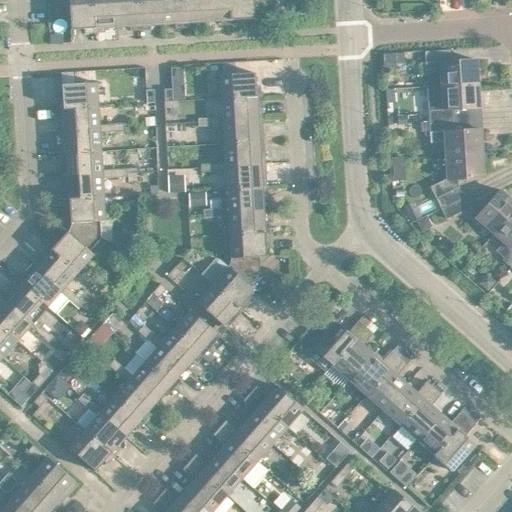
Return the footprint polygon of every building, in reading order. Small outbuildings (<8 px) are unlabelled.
[(96,29),(94,0),(70,0),(72,26),(92,24),(92,29),(96,29)] [(94,0),(96,29),(101,29),(101,24),(119,23),(117,0),(94,0)] [(117,0),(119,23),(137,22),(137,27),(142,26),(140,0),(117,0)] [(140,0),(142,26),(147,26),(146,21),(164,20),(163,0),(140,0)] [(163,0),(164,20),(183,19),(183,24),(187,23),(185,0),(163,0)] [(185,0),(187,23),(192,23),(192,18),(210,17),(208,0),(185,0)] [(208,0),(210,17),(228,16),(228,21),(233,21),(231,0),(208,0)] [(231,0),(233,21),(238,20),(237,16),(256,14),(255,0),(231,0)] [(442,68),(443,82),(479,80),(478,56),(452,57),(452,46),(427,48),(428,69),(442,68)] [(237,59),(223,60),(224,71),(237,70),(237,59)] [(223,94),(263,92),(263,87),(258,88),(257,69),(237,70),(224,71),(222,71),(223,94)] [(59,100),(60,105),(99,102),(98,78),(63,81),(64,100),(59,100)] [(429,83),(431,118),(456,116),(455,105),(481,104),(479,80),(443,82),(429,83)] [(166,85),(166,98),(174,98),(174,85),(166,85)] [(396,85),(388,86),(388,99),(397,98),(396,85)] [(148,86),(148,99),(156,98),(156,86),(148,86)] [(224,117),(264,115),(263,92),(223,94),(224,113),(224,117)] [(60,105),(61,127),(101,125),(101,121),(99,102),(60,105)] [(156,113),(147,114),(147,121),(156,121),(156,113)] [(212,122),(225,121),(224,117),(224,113),(212,114),(212,122)] [(200,123),(212,122),(212,114),(199,115),(200,123)] [(226,140),(266,137),(264,115),(224,117),(225,121),(226,140)] [(447,138),(447,151),(484,149),(482,125),(457,127),(456,116),(431,118),(432,139),(447,138)] [(113,120),(114,128),(126,127),(125,119),(113,120)] [(101,121),(101,125),(101,129),(114,128),(113,120),(101,121)] [(61,127),(63,150),(102,148),(101,129),(101,125),(61,127)] [(227,163),(267,160),(266,137),(226,140),(227,159),(227,163)] [(68,154),(69,172),(104,170),(103,166),(102,148),(63,150),(63,155),(68,154)] [(484,149),(447,151),(449,174),(432,183),(447,215),(470,203),(460,183),(460,175),(485,174),(484,149)] [(203,168),(215,167),(215,159),(202,160),(203,168)] [(215,167),(227,167),(227,163),(227,159),(215,159),(215,167)] [(229,185),(268,183),(267,160),(227,163),(227,167),(229,185)] [(103,166),(104,170),(104,174),(116,173),(116,165),(103,166)] [(116,165),(116,173),(129,173),(128,165),(116,165)] [(65,191),(66,196),(105,193),(104,174),(104,170),(69,172),(70,191),(65,191)] [(183,171),(170,171),(170,189),(183,188),(183,171)] [(230,204),(230,208),(265,206),(264,188),(269,188),(268,183),(229,185),(230,204)] [(477,213),(495,229),(511,210),(511,195),(501,186),(477,213)] [(204,189),(191,189),(191,203),(204,202),(204,189)] [(73,219),(71,223),(103,234),(102,217),(107,217),(105,193),(66,196),(66,200),(71,200),(72,219),(73,219)] [(416,198),(405,203),(412,218),(423,213),(416,198)] [(218,213),(230,212),(230,208),(230,204),(217,205),(218,213)] [(205,214),(218,213),(217,205),(205,206),(205,214)] [(230,212),(231,231),(271,228),(271,224),(266,224),(265,206),(230,208),(230,212)] [(511,263),(511,210),(495,229),(511,243),(511,246),(504,256),(511,263)] [(428,213),(418,218),(423,228),(433,223),(428,213)] [(52,238),(49,242),(79,268),(95,250),(91,247),(103,234),(71,223),(69,228),(69,227),(56,241),(52,238)] [(233,255),(231,259),(262,269),(260,253),(268,252),(267,233),(271,233),(271,228),(231,231),(233,255)] [(49,242),(34,259),(64,285),(67,282),(79,268),(49,242)] [(34,259),(19,276),(49,302),(61,288),(64,285),(34,259)] [(230,263),(214,281),(244,307),(247,304),(244,300),(256,286),(251,281),(262,269),(231,259),(230,263)] [(169,272),(175,277),(183,268),(177,262),(169,272)] [(471,263),(466,269),(471,273),(476,268),(471,263)] [(488,270),(480,279),(489,288),(497,278),(488,270)] [(20,282),(8,296),(34,319),(37,316),(49,302),(19,276),(16,279),(20,282)] [(168,285),(162,279),(154,289),(160,294),(168,285)] [(244,307),(214,281),(199,298),(228,325),(244,307)] [(67,282),(64,285),(61,288),(71,296),(76,290),(67,282)] [(76,290),(71,296),(80,305),(85,299),(76,290)] [(316,345),(334,361),(367,323),(360,317),(350,328),(340,320),(350,308),(335,295),(325,306),(334,314),(322,328),(327,332),(316,345)] [(0,319),(19,336),(31,322),(34,319),(8,296),(0,304),(0,319)] [(176,323),(206,350),(222,332),(192,306),(176,323)] [(365,311),(360,317),(367,323),(373,317),(365,311)] [(37,316),(34,319),(31,322),(41,330),(46,324),(37,316)] [(82,316),(75,324),(83,331),(90,323),(82,316)] [(0,319),(0,350),(4,353),(19,336),(0,319)] [(104,320),(90,336),(100,345),(114,329),(104,320)] [(140,327),(149,335),(155,329),(145,321),(140,327)] [(161,341),(188,364),(200,350),(203,353),(206,350),(176,323),(164,338),(161,341)] [(334,361),(351,376),(374,350),(364,341),(374,329),(367,323),(334,361)] [(46,324),(41,330),(50,339),(55,333),(46,324)] [(159,344),(161,341),(164,338),(155,329),(149,335),(159,344)] [(146,358),(176,384),(179,381),(175,377),(188,364),(161,341),(159,344),(146,358)] [(400,341),(394,347),(401,353),(407,347),(400,341)] [(351,376),(368,391),(401,353),(394,347),(384,359),(374,350),(351,376)] [(407,347),(401,353),(409,360),(414,354),(407,347)] [(368,391),(385,406),(408,380),(398,371),(409,360),(401,353),(368,391)] [(73,354),(65,364),(75,372),(83,363),(73,354)] [(110,361),(119,369),(125,364),(115,355),(110,361)] [(131,375),(157,398),(169,384),(173,387),(176,384),(146,358),(134,372),(131,375)] [(119,369),(128,378),(131,375),(134,372),(125,364),(119,369)] [(41,370),(33,379),(39,384),(47,375),(41,370)] [(116,392),(146,418),(149,415),(145,411),(157,398),(131,375),(128,378),(116,392)] [(385,406),(402,421),(436,384),(428,377),(418,389),(408,380),(385,406)] [(441,378),(436,383),(443,389),(448,384),(441,378)] [(39,384),(33,379),(25,389),(31,394),(39,384)] [(257,382),(251,389),(289,423),(305,405),(278,382),(269,392),(257,382)] [(402,421),(419,436),(442,410),(432,402),(443,390),(436,384),(402,421)] [(35,398),(41,403),(49,393),(43,388),(35,398)] [(80,395),(89,404),(94,398),(85,389),(80,395)] [(256,407),(248,417),(274,440),(289,423),(251,389),(245,396),(256,407)] [(104,406),(101,409),(127,432),(139,418),(143,422),(146,418),(116,392),(104,406)] [(98,412),(101,409),(104,406),(94,398),(89,404),(98,412)] [(467,402),(463,407),(470,414),(474,408),(467,402)] [(419,436),(436,452),(470,414),(463,407),(452,419),(442,410),(419,436)] [(474,408),(470,414),(477,420),(482,414),(475,408),(474,408)] [(101,409),(98,412),(86,426),(116,452),(119,449),(115,446),(127,432),(101,409)] [(470,414),(436,452),(454,467),(477,441),(467,432),(477,420),(470,414)] [(227,416),(221,423),(259,457),(274,440),(248,417),(239,427),(227,416)] [(345,417),(339,423),(347,430),(353,424),(345,417)] [(226,441),(217,451),(243,474),(259,457),(221,423),(214,431),(226,441)] [(116,452),(86,426),(70,444),(96,467),(109,453),(113,456),(116,452)] [(342,438),(337,444),(347,452),(351,447),(342,438)] [(41,453),(45,449),(35,440),(29,446),(37,453),(41,453)] [(197,450),(191,457),(228,491),(243,474),(217,451),(209,461),(197,450)] [(49,453),(33,471),(63,497),(79,479),(49,453)] [(196,475),(187,485),(213,508),(228,491),(191,457),(184,465),(196,475)] [(349,459),(340,468),(346,474),(355,464),(349,459)] [(346,474),(340,468),(332,478),(338,484),(346,474)] [(9,469),(4,475),(14,484),(17,480),(17,476),(9,469)] [(33,471),(18,488),(45,511),(49,511),(63,497),(33,471)] [(14,484),(4,475),(0,479),(0,481),(7,488),(11,487),(14,484)] [(167,484),(160,492),(183,511),(209,511),(213,508),(187,485),(178,495),(167,484)] [(396,486),(380,504),(389,511),(419,511),(422,509),(396,486)] [(45,511),(18,488),(3,505),(11,511),(45,511)] [(183,511),(160,492),(154,499),(166,509),(163,511),(183,511)] [(319,493),(310,503),(316,508),(325,498),(319,493)] [(292,495),(281,507),(286,511),(293,511),(301,503),(292,495)] [(312,511),(316,508),(310,503),(301,511),(312,511)]
